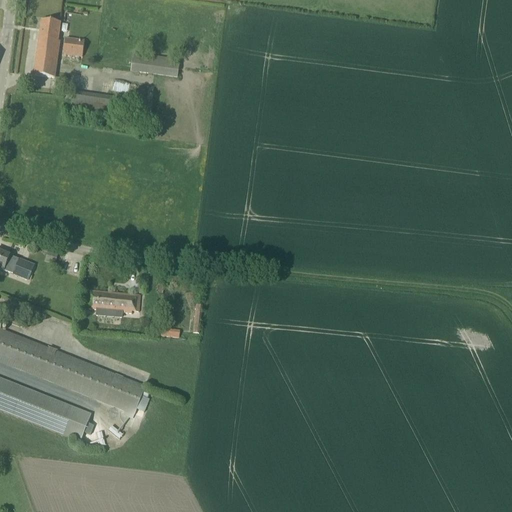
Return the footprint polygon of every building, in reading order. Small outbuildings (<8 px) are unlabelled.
[(58,42),(59,38),(61,24),(41,21),(34,76),(55,79),(60,42),(58,42)] [(85,42),(66,39),(63,57),(64,57),(83,59),(85,42)] [(133,54),(132,59),(131,71),(177,78),(180,60),(133,54)] [(113,116),(114,103),(72,96),(70,109),(113,116)] [(33,266),(0,252),(0,269),(27,281),(33,266)] [(122,314),(122,315),(132,316),(132,313),(140,314),(141,297),(140,297),(91,292),(89,311),(96,311),(122,314)] [(202,307),(196,306),(193,334),(199,335),(202,307)] [(5,323),(25,330),(29,320),(9,313),(5,323)] [(179,339),(179,332),(162,330),(161,337),(179,339)] [(0,362),(134,416),(137,411),(144,413),(149,400),(147,399),(149,395),(144,393),(145,390),(56,354),(56,352),(48,349),(48,351),(0,331),(0,362)] [(0,379),(0,410),(80,442),(91,415),(0,379)]
